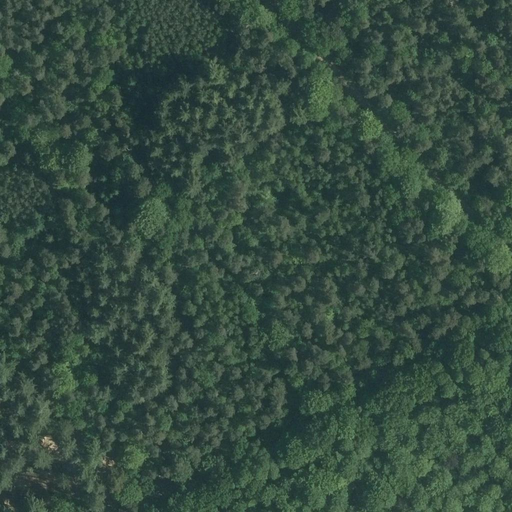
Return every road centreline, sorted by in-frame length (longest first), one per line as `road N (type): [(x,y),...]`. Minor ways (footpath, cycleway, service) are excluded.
road 1 (track): [(274,0),(511,251)]
road 2 (track): [(290,511),(511,390)]
road 3 (track): [(0,330),(149,482)]
